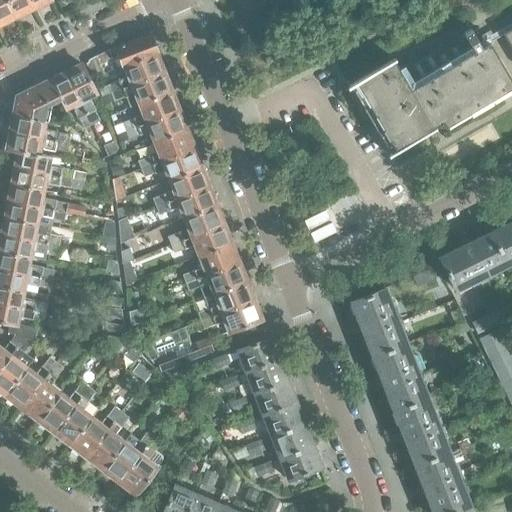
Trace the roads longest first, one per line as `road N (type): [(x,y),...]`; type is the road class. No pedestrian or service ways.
road 1 (residential): [(293,280),(178,0)]
road 2 (residential): [(373,511),(293,280)]
road 3 (residential): [(293,280),(511,179)]
road 4 (residential): [(170,0),(0,83)]
